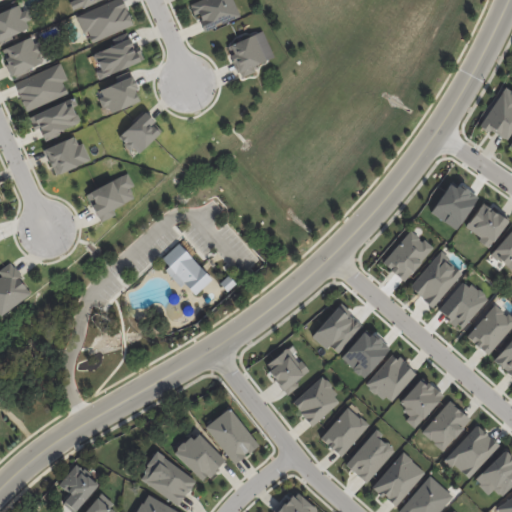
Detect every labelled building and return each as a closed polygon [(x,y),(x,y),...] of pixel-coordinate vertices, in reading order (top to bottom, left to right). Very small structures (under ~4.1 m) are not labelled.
[(99,0),(69,0),(68,1),(72,11),(99,0)] [(132,25),(122,0),(112,0),(76,15),(88,44),(132,25)] [(237,0),(244,15),(226,23),(225,21),(220,24),(221,25),(208,31),(203,20),(206,18),(203,12),(198,14),(194,5),(204,0),(237,0)] [(0,12),(0,40),(31,28),(24,10),(21,12),(18,5),(0,12)] [(271,59),(269,61),(261,65),(262,67),(258,69),(259,71),(246,77),(244,71),(241,72),(237,62),(239,60),(236,54),(235,55),(231,46),(266,30),(278,56),(271,59)] [(43,66),(34,37),(1,48),(10,76),(43,66)] [(139,48),(133,50),(129,40),(92,52),(97,67),(94,68),(96,77),(143,62),(139,48)] [(13,83),(26,111),(66,92),(62,81),(66,79),(59,63),(13,83)] [(110,113),(141,100),(130,76),(97,91),(103,107),(107,105),(110,113)] [(511,91),(504,86),(479,124),(504,141),(511,128),(511,91)] [(43,139),(81,123),(71,99),(28,116),(33,128),(38,126),(43,139)] [(150,112),(160,124),(158,126),(164,133),(141,154),(136,148),(132,152),(125,145),(127,143),(121,137),(136,124),(134,121),(144,112),(146,114),(150,111),(150,112)] [(55,175),(89,160),(82,143),(77,145),(73,136),(43,149),(55,175)] [(103,220),(95,205),(93,206),(87,195),(128,173),(135,185),(131,187),(134,193),(133,193),(136,198),(114,210),(117,215),(103,222),(103,220)] [(506,221),(481,203),(464,226),(479,237),(476,240),(487,248),(506,221)] [(511,272),(511,230),(510,229),(489,253),(511,272)] [(432,249),(410,230),(381,262),(402,282),(432,249)] [(203,267),(215,280),(198,295),(188,284),(184,287),(168,270),(172,266),(166,258),(182,244),(203,267)] [(409,289),(434,308),(462,270),(437,252),(409,289)] [(15,262),(24,275),(21,277),(29,288),(28,288),(33,294),(3,316),(0,311),(0,279),(4,276),(1,271),(12,263),(12,264),(15,262)] [(229,292),(222,283),(230,276),(238,284),(229,292)] [(467,286),(461,281),(437,310),(461,330),(488,298),(470,283),(467,286)] [(487,355),(511,324),(511,317),(494,302),(465,337),(487,355)] [(310,336),(325,349),(328,345),(336,353),(362,325),(339,304),(310,336)] [(511,337),(492,360),(511,378),(511,337)] [(307,371),(285,347),(263,368),(288,395),(298,385),(295,382),(307,371)] [(388,404),(414,372),(391,353),(364,384),(388,404)] [(290,401),(310,426),(341,402),(322,377),(290,401)] [(414,429),(442,395),(420,377),(397,404),(409,414),(404,420),(414,429)] [(441,451),(469,420),(448,401),(420,432),(441,451)] [(368,425),(347,406),(319,438),(340,457),(368,425)] [(233,464),(257,446),(229,407),(204,426),(233,464)] [(497,444),(475,424),(444,459),(466,479),(497,444)] [(201,482),(224,461),(196,431),(173,453),(201,482)] [(395,450),(374,431),(344,463),(364,482),(395,450)] [(511,485),(511,458),(502,449),(473,481),(488,494),(492,489),(501,498),(511,485)] [(394,507),(424,473),(401,452),(371,486),(394,507)] [(138,478),(177,506),(195,480),(156,453),(138,478)] [(91,473),(101,482),(75,511),(65,502),(68,499),(67,498),(75,490),(71,487),(69,489),(62,482),(78,463),(90,473),(90,472),(91,473)] [(398,510),(400,511),(437,511),(452,497),(429,476),(398,510)] [(275,511),(314,511),(316,510),(295,491),(275,511)] [(117,511),(118,511),(100,494),(83,511),(117,511)] [(135,511),(178,511),(145,495),(135,511)] [(498,511),(511,511),(511,496),(495,507),(498,511)]
